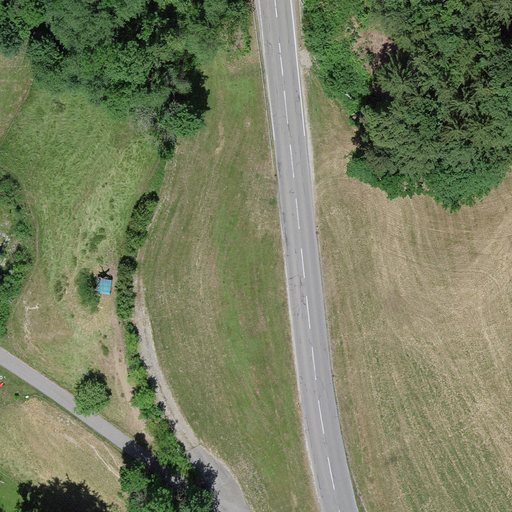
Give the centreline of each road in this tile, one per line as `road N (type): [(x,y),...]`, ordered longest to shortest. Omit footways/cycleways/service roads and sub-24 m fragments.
road 1 (secondary): [(339,511),(319,405),(274,0)]
road 2 (residential): [(229,511),(0,357)]
